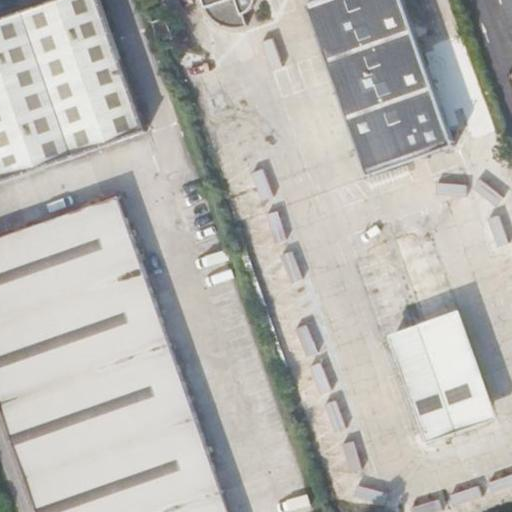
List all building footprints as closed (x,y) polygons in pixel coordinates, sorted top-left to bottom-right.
[(0,179),(145,131),(101,0),(39,0),(0,13),(0,179)] [(367,177),(456,147),(442,108),(451,105),(444,85),(436,88),(406,0),(204,0),(204,2),(207,4),(213,9),(216,11),(223,15),(228,18),(233,20),(248,24),(245,11),(246,9),(250,4),(252,0),(311,0),(308,1),(367,177)] [(167,12),(151,17),(160,43),(174,38),(167,12)] [(219,511),(115,196),(0,234),(0,428),(27,511),(219,511)] [(466,308),(393,331),(427,439),(500,415),(466,308)]
